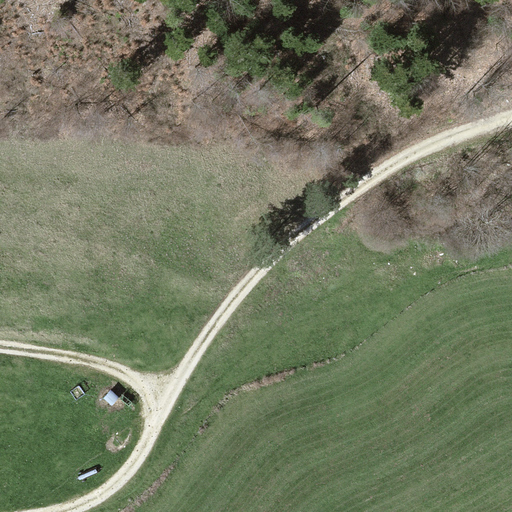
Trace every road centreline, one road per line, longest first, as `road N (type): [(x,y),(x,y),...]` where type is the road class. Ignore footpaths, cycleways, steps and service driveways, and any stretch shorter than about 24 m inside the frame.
road 1 (track): [(49,511),(114,484),(142,450),(161,398),(296,235),(375,181),(511,122)]
road 2 (track): [(161,398),(86,366),(0,348)]
